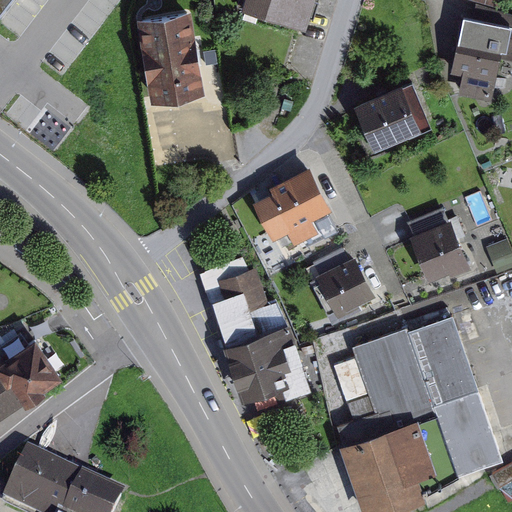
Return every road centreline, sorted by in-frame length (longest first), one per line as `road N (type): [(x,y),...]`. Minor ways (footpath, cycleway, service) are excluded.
road 1 (residential): [(357,0),(337,68),(295,146),(124,270)]
road 2 (primary): [(262,511),(162,330)]
road 3 (primary): [(124,270),(88,224),(0,148)]
road 4 (residential): [(118,359),(71,296),(0,245)]
road 5 (residential): [(118,359),(0,452)]
